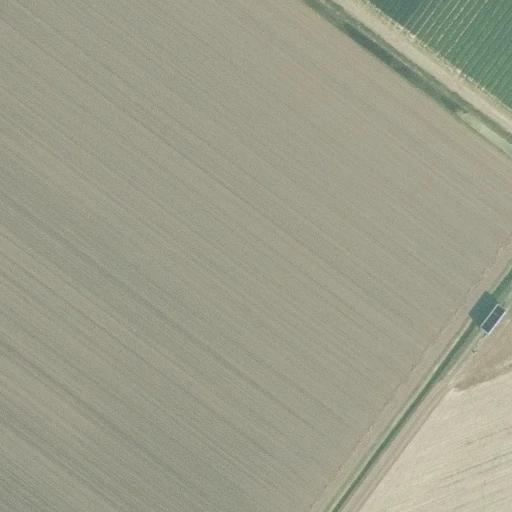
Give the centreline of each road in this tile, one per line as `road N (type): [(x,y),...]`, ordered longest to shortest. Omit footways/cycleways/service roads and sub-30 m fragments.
road 1 (track): [(511,126),(343,0)]
road 2 (track): [(416,417),(511,301)]
